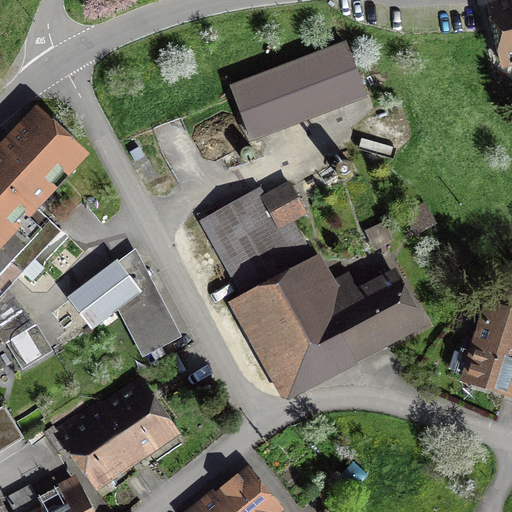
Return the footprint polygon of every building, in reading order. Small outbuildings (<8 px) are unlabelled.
[(511,4),(488,10),(500,63),(511,60),(511,4)] [(343,45),(230,88),(250,140),(363,97),(343,45)] [(372,118),(376,130),(397,124),(394,112),(372,118)] [(0,295),(47,246),(60,233),(30,204),(78,153),(38,115),(0,155),(0,295)] [(201,223),(295,388),(417,324),(392,277),(357,295),(346,276),(332,284),(319,261),(313,264),(288,220),(303,212),(289,186),(263,200),(258,191),(201,223)] [(414,233),(432,224),(422,206),(405,216),(414,233)] [(90,316),(94,322),(135,291),(115,266),(71,300),(85,319),(90,316)] [(0,298),(0,335),(19,366),(50,347),(13,290),(0,298)] [(511,371),(511,367),(511,300),(497,295),(493,308),(489,306),(465,381),(511,395),(511,371)] [(51,430),(43,435),(54,452),(65,445),(96,491),(97,490),(94,487),(166,437),(134,388),(104,409),(100,403),(62,430),(60,428),(55,432),(51,430)] [(0,448),(22,435),(1,403),(0,403),(0,448)] [(260,511),(271,504),(246,473),(198,511),(260,511)] [(12,511),(89,511),(82,498),(80,499),(71,481),(45,495),(53,511),(42,511),(29,488),(6,500),(12,511)] [(340,495),(331,483),(317,494),(325,506),(340,495)]
